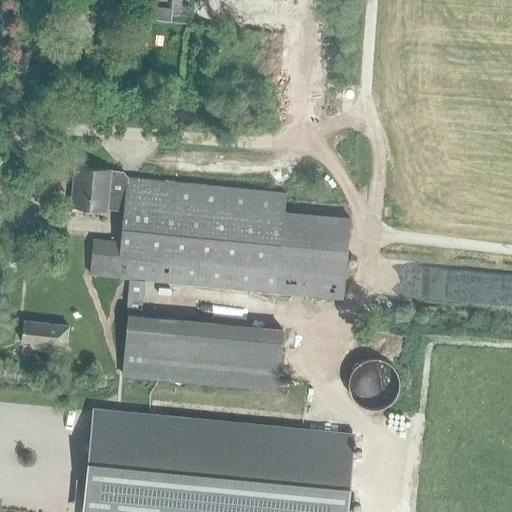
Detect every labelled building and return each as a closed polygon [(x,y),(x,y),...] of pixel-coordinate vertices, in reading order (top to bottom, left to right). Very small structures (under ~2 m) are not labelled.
[(144,4),(142,18),(170,21),(172,7),(144,4)] [(29,54),(15,54),(14,72),(29,72),(29,54)] [(75,167),(71,207),(107,211),(107,208),(108,198),(126,184),(124,210),(120,243),(93,240),(90,275),(130,279),(127,314),(121,377),(276,392),(282,329),(140,315),(143,280),(341,299),(349,219),(283,213),(285,194),(158,182),(128,179),(129,177),(123,171),(111,170),(111,171),(75,167)] [(10,253),(9,265),(23,266),(24,254),(10,253)] [(68,327),(24,322),(21,342),(29,342),(28,350),(64,354),(68,327)] [(349,373),(347,383),(347,386),(348,392),(353,400),(357,404),(362,407),(367,409),(373,409),(379,408),(382,407),(385,406),(390,402),(394,397),(396,394),(398,389),(398,383),(398,378),(396,373),(391,365),(389,363),(383,360),(377,358),(373,357),(364,359),(359,361),(355,364),(351,368),(349,373)] [(345,511),(354,433),(92,408),(81,511),(345,511)]
